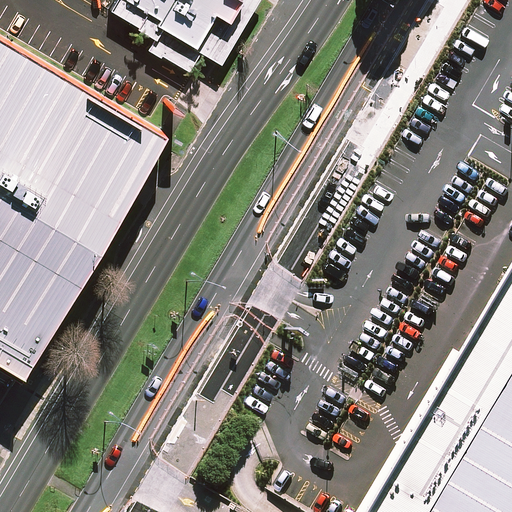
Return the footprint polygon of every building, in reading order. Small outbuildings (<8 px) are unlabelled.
[(113,0),(109,8),(153,36),(146,48),(187,70),(199,49),(204,51),(235,0),(113,0)] [(0,358),(14,367),(128,175),(156,127),(0,35),(0,358)] [(397,66),(387,83),(394,87),(404,70),(397,66)] [(103,264),(93,282),(100,286),(110,268),(103,264)] [(511,511),(511,299),(385,511),(511,511)]
